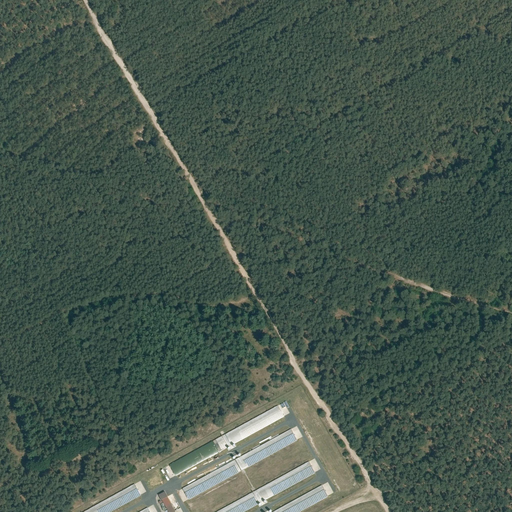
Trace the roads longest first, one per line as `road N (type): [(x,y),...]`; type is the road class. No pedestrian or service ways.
road 1 (track): [(388,511),(84,0)]
road 2 (track): [(511,314),(203,202),(0,152)]
road 3 (track): [(0,338),(53,309),(111,293),(169,290),(228,302),(256,294)]
road 4 (track): [(375,495),(511,442)]
road 5 (track): [(293,419),(172,486)]
